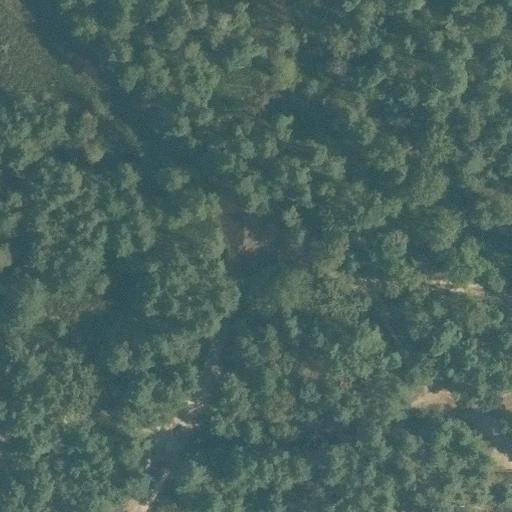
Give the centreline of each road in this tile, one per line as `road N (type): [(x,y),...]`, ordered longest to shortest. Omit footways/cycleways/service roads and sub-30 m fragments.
road 1 (track): [(26,0),(245,208),(511,375)]
road 2 (track): [(0,418),(192,421),(511,469)]
road 3 (track): [(142,511),(220,369),(245,208)]
